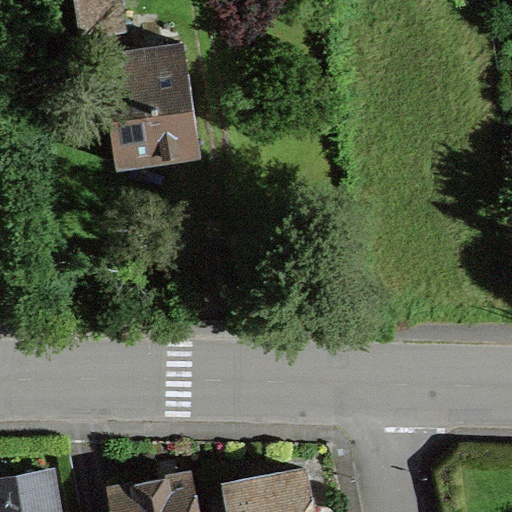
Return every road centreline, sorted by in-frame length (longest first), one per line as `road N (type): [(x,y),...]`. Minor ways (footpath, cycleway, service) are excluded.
road 1 (tertiary): [(0,381),(384,374)]
road 2 (residential): [(405,511),(384,374)]
road 3 (tertiary): [(384,374),(511,377)]
